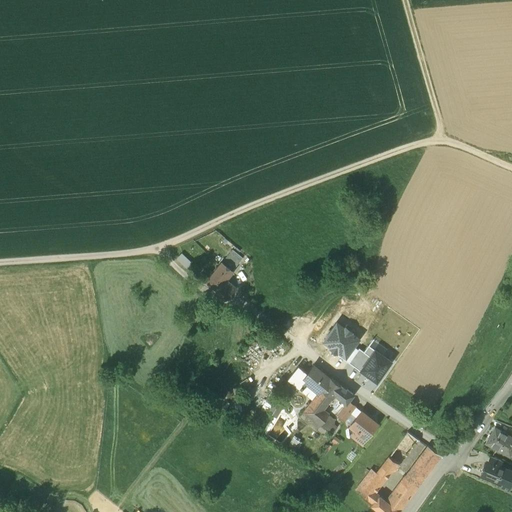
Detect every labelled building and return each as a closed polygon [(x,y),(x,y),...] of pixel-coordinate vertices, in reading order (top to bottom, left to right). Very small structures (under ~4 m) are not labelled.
[(241,260),(227,249),(226,250),(229,253),(222,263),(232,271),(241,260)] [(176,259),(186,268),(192,263),(182,253),(176,259)] [(214,272),(207,282),(226,297),(234,287),(225,280),(232,271),(222,263),(214,272)] [(351,347),(358,339),(336,324),(324,341),(332,346),(331,348),(339,354),(346,344),(351,347)] [(386,349),(372,339),(363,352),(369,356),(359,370),(376,381),(390,361),(382,355),(386,349)] [(351,347),(346,344),(339,354),(338,356),(348,363),(357,351),(351,347)] [(359,371),(359,370),(369,356),(363,352),(359,348),(348,363),(359,371)] [(329,379),(313,366),(307,374),(302,380),(305,382),(308,384),(318,393),(329,379)] [(288,379),(299,388),(305,382),(302,380),(307,374),(298,367),(288,379)] [(313,400),(311,402),(322,409),(334,394),(340,386),(330,378),(329,379),(318,393),(313,400)] [(289,380),(280,395),(286,399),(287,399),(297,386),(289,380)] [(318,393),(308,384),(303,391),(313,400),(318,393)] [(352,395),(340,386),(334,394),(341,400),(338,404),(343,407),(347,401),(352,395)] [(280,395),(276,397),(274,402),(280,407),(286,399),(280,395)] [(343,407),(337,414),(344,421),(354,407),(347,401),(343,407)] [(274,402),(267,411),(275,415),(280,407),(274,402)] [(322,409),(311,402),(303,412),(325,430),(332,434),(336,428),(325,419),(328,414),(321,410),(322,409)] [(325,430),(303,412),(300,416),(323,433),(325,430)] [(377,424),(361,412),(350,426),(357,432),(365,438),(377,424)] [(511,439),(510,438),(495,429),(486,444),(509,458),(511,453),(511,439)] [(357,432),(353,438),(361,444),(365,438),(357,432)] [(407,432),(388,457),(399,465),(418,440),(407,432)] [(298,440),(293,437),(289,445),(294,448),(298,440)] [(427,446),(386,501),(399,511),(418,486),(441,456),(427,446)] [(371,469),(355,490),(368,499),(373,491),(389,472),(394,470),(395,470),(399,465),(388,457),(376,473),(371,469)] [(502,463),(491,458),(488,464),(499,468),(502,463)] [(511,473),(499,468),(488,464),(486,470),(485,469),(482,471),(481,475),(503,484),(509,487),(511,483),(511,479),(511,473)] [(511,483),(509,487),(503,484),(500,490),(511,495),(511,483)] [(373,491),(368,499),(372,502),(378,495),(373,491)] [(386,501),(378,495),(372,502),(371,505),(379,511),(398,511),(399,511),(386,501)]
